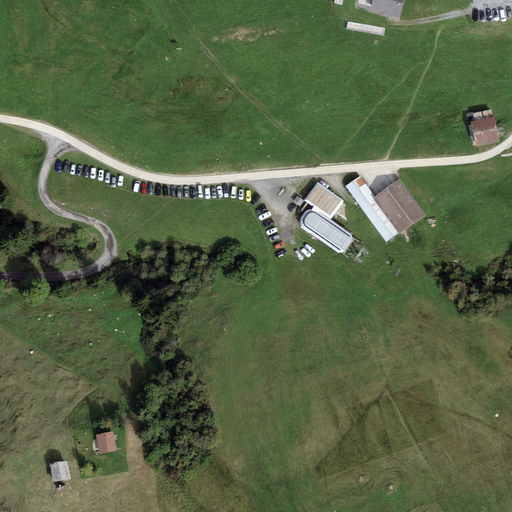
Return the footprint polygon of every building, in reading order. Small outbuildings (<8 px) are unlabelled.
[(475,115),(476,123),(495,120),(494,113),(475,115)] [(493,121),(467,125),(471,150),(497,146),(493,121)] [(361,180),(345,191),(385,247),(425,219),(400,183),(375,200),(361,180)] [(344,205),(317,187),(304,206),(332,224),(344,205)] [(353,241),(312,213),(300,230),(341,258),(353,241)] [(112,437),(96,439),(99,457),(115,455),(112,437)] [(64,464),(48,468),(52,486),(68,483),(64,464)]
